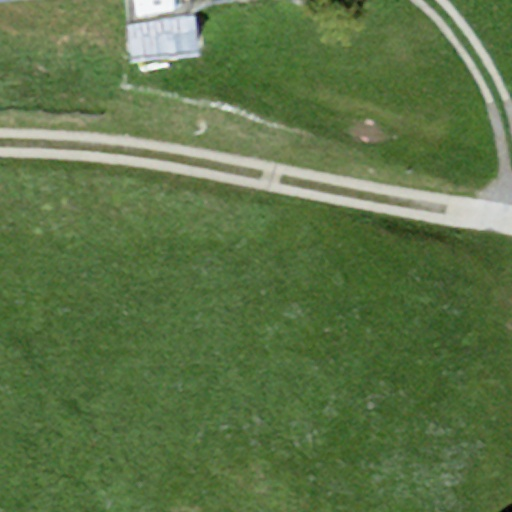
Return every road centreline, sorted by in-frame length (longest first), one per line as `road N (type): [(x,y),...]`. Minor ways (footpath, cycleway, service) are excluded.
road 1 (track): [(0,145),(138,149),(511,222)]
road 2 (track): [(425,0),(502,101),(511,146)]
